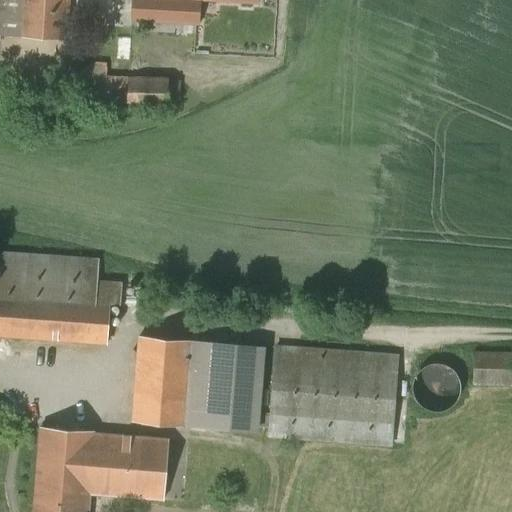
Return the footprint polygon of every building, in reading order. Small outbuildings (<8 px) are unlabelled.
[(0,0),(0,35),(13,36),(66,39),(67,0),(0,0)] [(200,0),(194,0),(132,0),(132,21),(199,25),(200,0)] [(66,83),(65,99),(65,103),(167,108),(167,80),(128,78),(107,79),(107,63),(95,62),(83,69),(81,83),(66,83)] [(65,99),(32,97),(30,129),(63,131),(65,103),(65,99)] [(99,261),(0,253),(0,335),(107,344),(110,305),(120,306),(122,285),(97,283),(99,261)] [(211,343),(139,337),(133,421),(256,431),(263,350),(211,343)] [(398,357),(275,347),(268,436),(303,439),(391,445),(398,357)] [(511,355),(474,355),(473,383),(511,383),(511,355)] [(443,365),(439,364),(431,365),(424,368),(419,373),(415,380),(414,388),(415,396),(419,402),(425,407),(432,410),(440,411),(450,407),(456,401),(459,395),(460,387),(459,379),(456,375),(451,369),(443,365)] [(167,440),(41,428),(33,511),(103,511),(104,505),(115,506),(116,497),(163,501),(167,440)]
